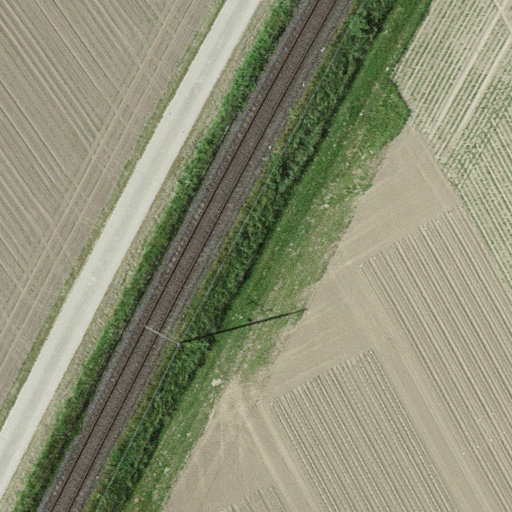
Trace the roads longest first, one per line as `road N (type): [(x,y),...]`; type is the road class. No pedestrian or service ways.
road 1 (track): [(242,0),(0,460)]
road 2 (track): [(511,102),(287,511)]
